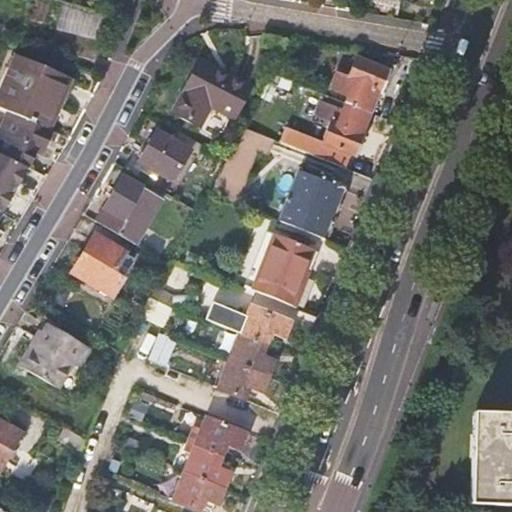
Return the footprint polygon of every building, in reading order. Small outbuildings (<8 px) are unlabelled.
[(104,12),(57,0),(39,0),(34,21),(97,37),(104,12)] [(0,110),(9,114),(48,132),(68,81),(14,58),(0,92),(0,110)] [(390,72),(357,58),(348,78),(337,74),(331,90),(349,97),(343,110),(323,103),(317,119),(331,124),(324,143),(357,156),(365,135),(364,132),(379,94),(383,92),(390,72)] [(248,85),(199,60),(168,110),(198,127),(210,105),(232,116),(248,85)] [(48,132),(9,114),(0,133),(0,157),(26,170),(26,171),(35,152),(40,154),(50,133),(48,132)] [(245,128),(211,192),(239,203),(258,151),(270,155),(275,139),(245,128)] [(157,131),(139,160),(172,180),(189,150),(157,131)] [(0,213),(2,210),(4,210),(11,198),(9,198),(26,170),(0,157),(0,213)] [(311,173),(291,223),(325,236),(334,213),(336,214),(347,187),(311,173)] [(122,178),(95,223),(135,245),(161,200),(122,178)] [(270,230),(250,288),(295,305),(311,262),(306,260),(312,246),(270,230)] [(92,236),(71,273),(110,295),(131,259),(92,236)] [(306,260),(311,262),(317,248),(312,246),(306,260)] [(291,320),(250,305),(217,388),(244,398),(249,385),(262,391),(274,360),(262,355),(271,331),(284,336),(291,320)] [(27,348),(17,366),(56,387),(70,362),(78,366),(88,347),(46,325),(32,351),(27,348)] [(160,331),(149,357),(165,364),(176,338),(160,331)] [(511,412),(479,412),(476,504),(511,505),(511,412)] [(247,431),(206,416),(172,500),(199,511),(204,497),(218,502),(231,471),(217,465),(226,443),(240,449),(247,431)] [(0,468),(20,433),(0,421),(0,468)]
